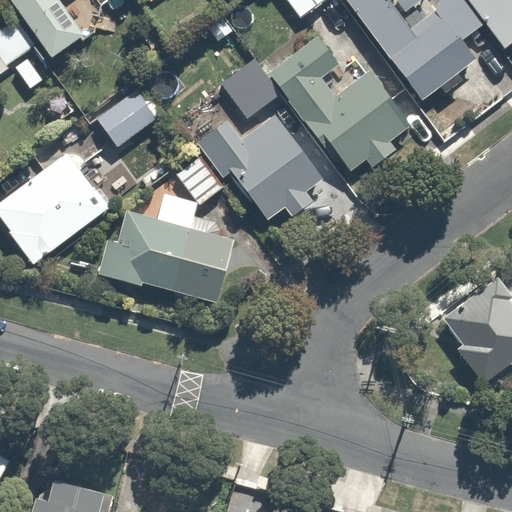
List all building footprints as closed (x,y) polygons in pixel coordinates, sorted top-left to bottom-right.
[(8,0),(46,55),(80,32),(74,22),(103,3),(100,0),(8,0)] [(283,0),(299,19),(323,0),(283,0)] [(350,0),(423,99),(478,59),(464,40),(484,25),(465,0),(441,0),(436,11),(410,30),(388,0),(350,0)] [(511,0),(468,0),(505,48),(511,42),(511,0)] [(0,27),(0,72),(31,52),(11,20),(0,27)] [(318,36),(269,73),(322,146),(329,141),(351,171),(366,159),(372,167),(396,149),(390,141),(410,126),(370,72),(336,97),(322,77),(339,64),(318,36)] [(27,57),(12,67),(27,90),(42,79),(27,57)] [(255,60),(222,83),(246,117),(280,94),(255,60)] [(154,122),(134,91),(95,118),(115,148),(154,122)] [(224,124),(199,143),(263,222),(280,208),(288,217),(308,201),(298,189),(319,172),(273,115),(239,143),(224,124)] [(0,217),(33,261),(106,206),(64,151),(0,199),(0,217)] [(198,157),(173,176),(197,206),(221,186),(198,157)] [(107,238),(94,271),(137,288),(141,280),(195,301),(219,239),(128,203),(113,241),(107,238)] [(479,381),(511,355),(511,301),(494,278),(439,318),(459,344),(454,348),(479,381)] [(0,483),(12,465),(0,457),(0,483)] [(105,511),(111,494),(32,473),(21,511),(105,511)]
